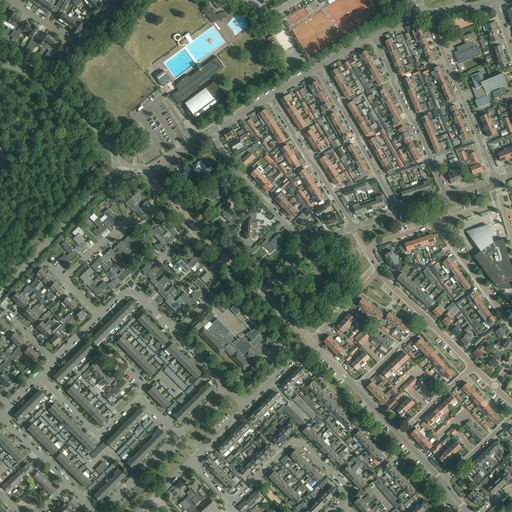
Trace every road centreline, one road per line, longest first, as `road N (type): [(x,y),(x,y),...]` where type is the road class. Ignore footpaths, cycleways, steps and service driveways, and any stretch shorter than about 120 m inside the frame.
road 1 (residential): [(426,14),(495,179)]
road 2 (residential): [(446,196),(372,34)]
road 3 (residential): [(231,501),(296,442),(346,487),(343,502)]
road 4 (tertiary): [(0,295),(113,169)]
road 5 (residential): [(316,68),(399,212)]
road 6 (tertiary): [(114,164),(109,141),(88,121),(45,83),(0,61)]
road 7 (residential): [(353,227),(269,96)]
road 8 (residential): [(210,132),(236,173),(307,246)]
road 9 (residential): [(109,0),(113,10),(79,46),(10,0)]
road 10 (residential): [(38,375),(96,432),(138,397)]
road 11 (residential): [(511,328),(435,223)]
